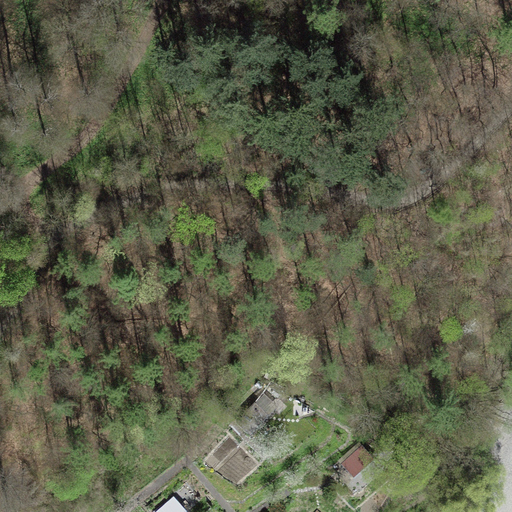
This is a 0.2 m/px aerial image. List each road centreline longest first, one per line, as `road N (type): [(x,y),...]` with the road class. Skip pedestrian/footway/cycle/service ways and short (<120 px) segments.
road 1 (track): [(0,327),(93,220),(138,195),(223,184),(393,201),(429,187),(511,109)]
road 2 (track): [(0,196),(71,148),(106,110),(165,0)]
